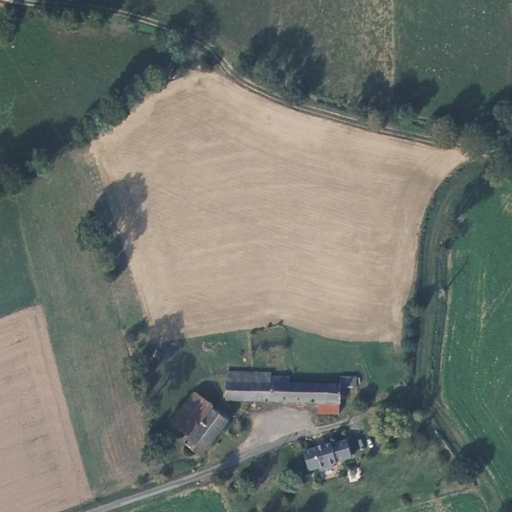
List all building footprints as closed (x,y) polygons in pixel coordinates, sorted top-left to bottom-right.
[(228,399),(322,402),(340,403),(341,399),(343,400),(345,400),(346,400),(348,398),(348,394),(346,392),(341,392),(341,386),(291,383),(291,377),(271,376),(271,373),(228,371),(228,399)] [(198,394),(172,423),(189,438),(213,410),(215,409),(198,394)] [(322,402),(321,413),(340,414),(340,403),(322,402)] [(235,419),(221,405),(215,412),(230,424),(235,419)] [(185,443),(201,457),(230,424),(215,412),(213,410),(189,438),(185,443)] [(346,438),(305,450),(311,471),(335,464),(334,461),(351,456),(346,438)]
